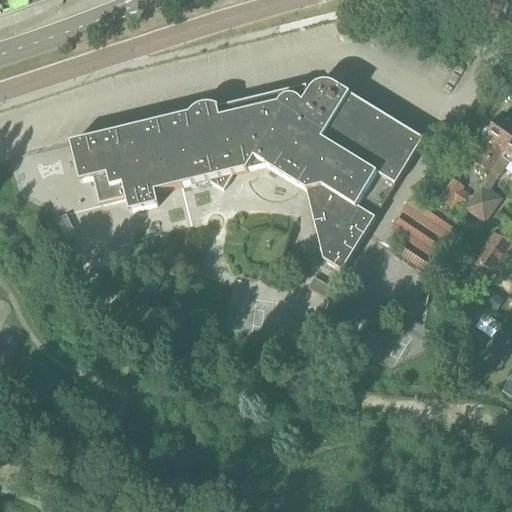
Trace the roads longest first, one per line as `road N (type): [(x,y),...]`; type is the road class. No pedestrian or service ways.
road 1 (residential): [(0,93),(296,0)]
road 2 (residential): [(0,443),(162,511)]
road 3 (primary): [(0,55),(150,0)]
